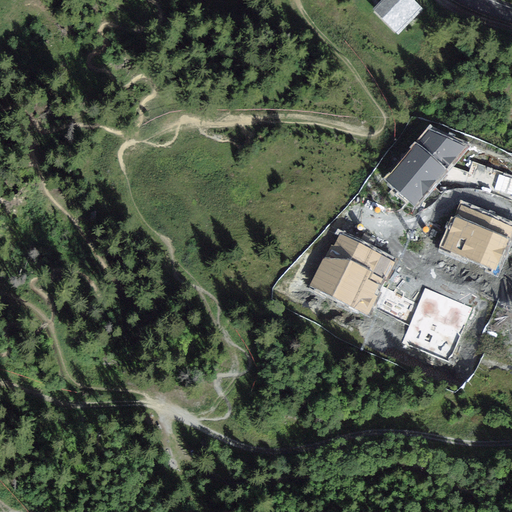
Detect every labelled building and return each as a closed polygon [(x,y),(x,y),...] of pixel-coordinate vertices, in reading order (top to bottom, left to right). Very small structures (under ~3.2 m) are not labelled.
[(418,10),(406,0),(381,0),(377,5),(402,27),(418,10)] [(418,202),(463,141),(430,116),(385,178),(418,202)] [(454,179),(463,181),(464,169),(456,167),(454,179)] [(511,180),(502,174),(495,187),(511,196),(511,180)] [(440,250),(498,266),(509,226),(451,210),(440,250)] [(450,350),(470,305),(436,291),(427,310),(442,316),(442,315),(448,318),(441,332),(444,333),(441,340),(442,341),(440,345),(450,350)]
